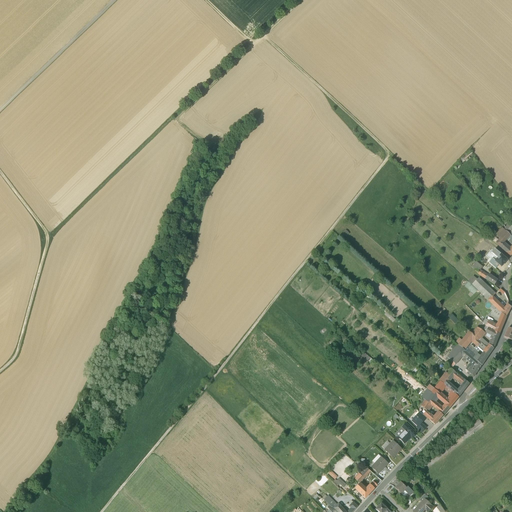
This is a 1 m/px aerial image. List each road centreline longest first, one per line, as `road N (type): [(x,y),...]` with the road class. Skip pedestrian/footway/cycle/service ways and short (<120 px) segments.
road 1 (track): [(8,511),(48,457),(201,144),(178,117),(255,45)]
road 2 (track): [(106,511),(393,155)]
road 3 (track): [(0,369),(15,353),(46,239),(0,171)]
road 4 (track): [(266,35),(393,155)]
road 5 (track): [(0,111),(115,0)]
road 6 (track): [(511,260),(393,155)]
road 7 (tertiary): [(463,404),(378,489)]
